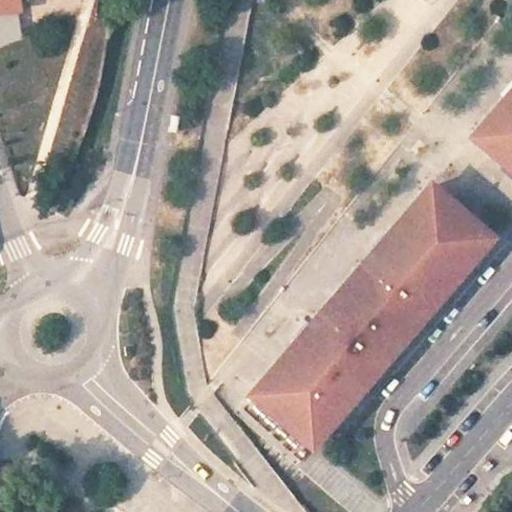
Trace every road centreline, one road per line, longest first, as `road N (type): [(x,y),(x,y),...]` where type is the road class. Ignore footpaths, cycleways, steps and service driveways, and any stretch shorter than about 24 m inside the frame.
road 1 (secondary): [(79,286),(121,220),(166,0)]
road 2 (residential): [(511,268),(390,411),(383,433),(403,511)]
road 3 (tertiary): [(236,511),(82,373)]
road 4 (residential): [(417,511),(511,404)]
